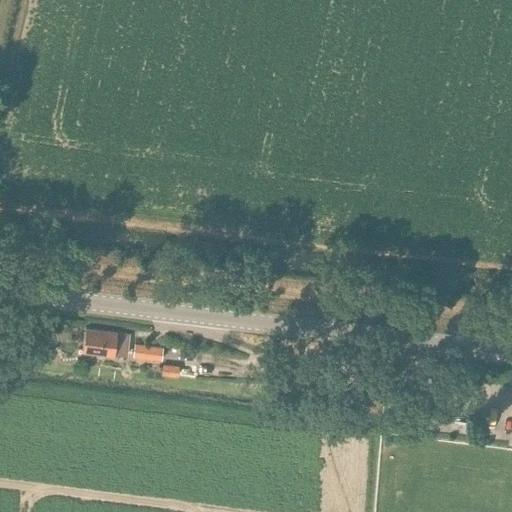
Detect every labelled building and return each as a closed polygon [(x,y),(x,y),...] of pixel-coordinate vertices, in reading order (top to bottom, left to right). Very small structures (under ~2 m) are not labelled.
[(84,327),(82,349),(126,354),(128,332),(84,327)] [(132,355),(150,357),(151,346),(134,343),(132,355)] [(161,364),(161,374),(177,376),(178,366),(161,364)] [(383,425),(395,426),(396,413),(388,413),(384,412),(383,425)] [(383,437),(382,446),(394,447),(395,438),(383,437)]
